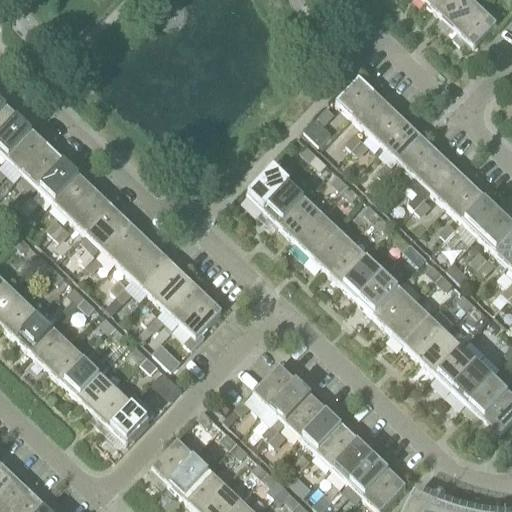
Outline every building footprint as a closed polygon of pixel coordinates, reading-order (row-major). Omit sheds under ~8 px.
[(415,0),(424,8),(432,0),(415,0)] [(462,0),(432,0),(424,8),(440,23),(462,0)] [(478,14),(478,15),(484,9),(474,0),(462,0),(440,23),(441,24),(435,29),(451,43),(478,14)] [(472,54),(494,30),(478,15),(478,14),(451,43),(466,58),(471,53),(472,54)] [(334,108),(351,123),(373,100),(357,84),(334,108)] [(389,115),(373,100),(351,123),(366,138),(389,115)] [(336,119),(328,112),(319,122),(326,129),(336,119)] [(0,159),(6,165),(31,138),(15,123),(11,119),(7,115),(0,121),(0,134),(2,136),(0,138),(0,159)] [(404,130),(389,115),(366,138),(382,153),(404,130)] [(303,138),(318,152),(332,138),(317,123),(303,138)] [(398,168),(420,145),(404,130),(382,153),(398,168)] [(21,180),(47,153),(31,138),(6,165),(21,180)] [(345,150),(350,156),(360,146),(354,140),(345,150)] [(398,168),(413,183),(436,159),(420,145),(398,168)] [(360,146),(350,156),(356,161),(366,151),(360,146)] [(300,157),(310,167),(316,161),(305,151),(300,157)] [(63,168),(47,153),(21,180),(37,195),(63,168)] [(407,210),(413,215),(422,205),(423,205),(430,199),(429,198),(451,174),(436,159),(413,183),(406,191),(416,200),(407,210)] [(316,161),(310,167),(320,176),(326,171),(316,161)] [(63,168),(37,195),(53,210),(78,183),(63,168)] [(376,180),(382,185),(391,175),(385,170),(376,180)] [(271,174),(245,201),(246,203),(241,208),(257,223),(288,191),(271,174)] [(430,199),(445,213),(467,189),(451,174),(429,198),(430,199)] [(382,185),(383,187),(387,191),(397,181),(391,175),(382,185)] [(331,187),(341,197),(347,191),(337,181),(331,187)] [(68,225),(94,198),(78,183),(53,210),(68,225)] [(483,204),(467,189),(445,213),(461,228),(483,204)] [(304,205),(288,191),(257,223),(272,237),(278,232),(278,233),(304,205)] [(347,191),(341,197),(351,206),(357,200),(347,191)] [(15,207),(21,213),(30,202),(25,197),(15,207)] [(110,213),(94,198),(68,225),(84,240),(110,213)] [(36,208),(30,202),(21,213),(27,218),(36,208)] [(461,228),(476,243),(499,219),(483,204),(461,228)] [(293,247),(319,220),(304,205),(278,233),(293,247)] [(428,210),(423,205),(422,205),(413,215),(419,221),(428,210)] [(363,217),(373,226),(378,221),(368,211),(363,217)] [(100,255),(126,228),(110,213),(84,240),(100,255)] [(511,236),(511,231),(499,219),(476,243),(492,258),(511,236)] [(319,220),(293,247),(309,262),(335,235),(319,220)] [(378,221),(373,226),(383,236),(388,230),(378,221)] [(52,242),(62,232),(56,227),(46,237),(52,242)] [(141,243),(126,228),(100,255),(116,270),(141,243)] [(439,240),(444,245),(454,235),(448,230),(439,240)] [(62,232),(52,242),(58,248),(68,238),(62,232)] [(309,262),(325,277),(351,250),(335,235),(309,262)] [(454,235),(444,245),(450,251),(460,241),(454,235)] [(511,267),(511,236),(492,258),(507,273),(511,267)] [(28,251),(18,241),(13,247),(23,257),(28,251)] [(394,247),(404,256),(409,250),(399,241),(394,247)] [(131,285),(157,258),(141,243),(116,270),(131,285)] [(351,250),(325,277),(340,292),(366,265),(351,250)] [(414,266),(419,260),(409,250),(404,256),(414,266)] [(78,267),(84,272),(93,262),(88,257),(78,267)] [(173,273),(157,258),(131,285),(147,300),(173,273)] [(470,270),(476,275),(485,265),(480,260),(470,270)] [(99,268),(93,262),(84,272),(90,278),(99,268)] [(37,270),(47,280),(52,274),(42,264),(37,270)] [(382,280),(366,265),(340,292),(356,307),(382,280)] [(491,270),(485,265),(476,275),(482,281),(491,270)] [(462,278),(468,283),(476,275),(470,270),(462,278)] [(425,277),(436,286),(441,280),(431,271),(425,277)] [(163,315),(188,288),(173,273),(147,300),(163,315)] [(62,283),(52,274),(47,280),(57,289),(62,283)] [(492,321),(499,313),(506,306),(507,305),(511,299),(511,290),(510,288),(505,293),(503,291),(509,284),(503,278),(476,306),(484,313),(491,305),(496,310),(489,317),(492,321)] [(356,307),(360,311),(372,322),(398,295),(382,280),(356,307)] [(441,280),(436,286),(446,296),(451,290),(441,280)] [(109,297),(115,302),(125,292),(119,287),(109,297)] [(188,288),(163,315),(178,330),(204,302),(188,288)] [(0,328),(21,307),(5,292),(0,297),(0,328)] [(131,297),(125,292),(115,302),(121,308),(131,297)] [(67,321),(78,309),(84,304),(74,294),(68,300),(73,305),(62,316),(67,321)] [(372,322),(388,337),(414,310),(398,295),(372,322)] [(467,316),(472,310),(462,301),(457,306),(467,316)] [(220,318),(204,302),(178,330),(190,341),(183,349),(190,356),(203,343),(200,339),(220,318)] [(94,313),(84,304),(78,309),(88,319),(94,313)] [(37,322),(21,307),(0,328),(0,330),(14,345),(37,322)] [(414,310),(388,337),(403,352),(429,325),(414,310)] [(472,310),(467,316),(477,325),(482,320),(472,310)] [(141,327),(146,332),(156,322),(150,316),(141,327)] [(30,360),(52,336),(37,322),(14,345),(30,360)] [(162,327),(156,322),(146,332),(152,337),(162,327)] [(99,330),(109,339),(115,333),(105,324),(99,330)] [(403,352),(419,367),(445,340),(429,325),(403,352)] [(487,328),(480,335),(486,341),(493,334),(487,328)] [(125,343),(115,333),(109,339),(119,349),(125,343)] [(68,351),(52,336),(30,360),(46,375),(68,351)] [(445,340),(419,367),(435,382),(460,355),(445,340)] [(68,351),(46,375),(61,390),(84,366),(68,351)] [(151,360),(170,377),(179,368),(160,351),(151,360)] [(131,359),(141,369),(146,363),(136,354),(131,359)] [(435,382),(450,397),(476,370),(460,355),(435,382)] [(156,373),(146,363),(141,369),(151,379),(156,373)] [(77,405),(99,381),(84,366),(61,390),(77,405)] [(476,370),(450,397),(466,412),(492,384),(476,370)] [(252,400),(268,415),(297,384),(290,378),(287,381),(278,373),(252,400)] [(162,379),(153,389),(171,406),(175,402),(181,396),(170,386),(162,379)] [(115,396),(99,381),(77,405),(93,420),(115,396)] [(284,430),(310,403),(301,395),(304,391),(297,384),(268,415),(284,430)] [(507,399),(492,384),(466,412),(482,426),(507,399)] [(93,420),(88,425),(103,440),(131,411),(138,404),(122,389),(115,396),(93,420)] [(511,427),(511,403),(507,399),(482,426),(498,442),(511,427)] [(284,430),(299,445),(328,414),(321,407),(318,411),(310,403),(284,430)] [(243,404),(233,414),(239,420),(249,410),(243,404)] [(119,455),(124,449),(124,450),(147,426),(131,411),(103,440),(119,455)] [(315,460),(341,433),(332,425),(336,421),(328,414),(299,445),(315,460)] [(212,426),(202,416),(196,422),(206,432),(212,426)] [(256,460),(268,447),(267,447),(277,437),(271,431),(250,454),(256,460)] [(315,460),(330,475),(359,444),(352,437),(349,441),(341,433),(315,460)] [(267,447),(268,447),(273,452),(283,442),(277,437),(267,447)] [(220,445),(230,455),(236,449),(226,439),(220,445)] [(346,490),(372,463),(364,455),(367,451),(359,444),(330,475),(346,490)] [(162,496),(193,463),(176,448),(150,475),(152,476),(147,481),(162,496)] [(246,458),(236,449),(230,455),(240,464),(246,458)] [(293,471),(300,478),(309,467),(303,461),(293,471)] [(177,511),(182,505),(183,506),(208,478),(193,463),(162,496),(177,511)] [(346,490),(362,504),(391,474),(384,467),(381,470),(372,463),(346,490)] [(7,472),(0,466),(0,465),(0,496),(12,484),(4,476),(7,472)] [(252,475),(262,484),(267,479),(257,469),(252,475)] [(369,511),(386,511),(404,493),(395,484),(398,481),(391,474),(362,504),(369,511)] [(183,506),(189,511),(206,511),(224,493),(208,478),(183,506)] [(277,488),(267,479),(262,484),(272,494),(277,488)] [(295,482),(288,490),(296,498),(303,490),(295,482)] [(0,496),(0,511),(16,511),(32,496),(24,488),(21,492),(12,484),(0,496)] [(324,501),(330,507),(339,497),(334,491),(324,501)] [(224,493),(206,511),(236,511),(240,508),(224,493)] [(16,511),(42,511),(36,506),(39,502),(32,496),(16,511)] [(330,507),(335,511),(345,502),(339,497),(330,507)] [(283,505),(290,511),(294,511),(299,508),(288,499),(283,505)] [(433,511),(412,501),(406,511),(433,511)]
